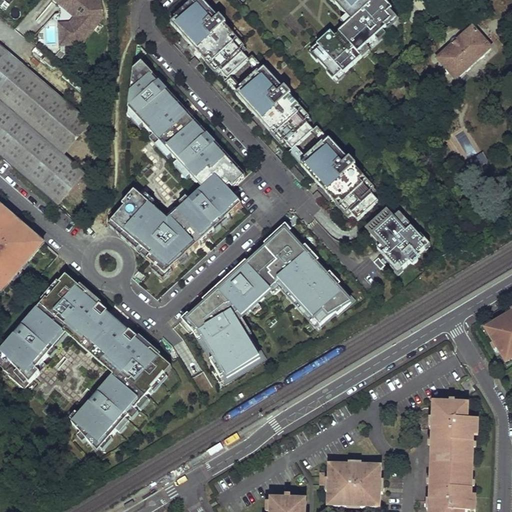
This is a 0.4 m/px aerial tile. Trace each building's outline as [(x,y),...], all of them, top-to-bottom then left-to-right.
[(0,0),(0,6),(4,10),(10,4),(5,0),(0,0)] [(57,0),(76,16),(71,22),(60,24),(63,45),(84,42),(104,16),(102,0),(57,0)] [(230,78),(245,64),(248,61),(242,54),(247,50),(225,26),(227,25),(221,18),(219,20),(201,0),(198,0),(194,5),(193,4),(177,18),(178,20),(172,25),(179,33),(192,48),(194,47),(198,51),(196,53),(206,64),(210,61),(228,80),(230,78)] [(331,0),(347,17),(341,22),(346,28),(335,38),(331,33),(318,45),(317,44),(310,50),(314,54),(311,56),(317,63),(319,61),(329,72),(327,73),(333,80),(341,72),(343,75),(361,58),(358,55),(399,17),(383,0),(331,0)] [(463,0),(456,0),(452,4),(465,12),(473,5),(463,0)] [(473,28),(437,59),(456,80),(491,49),(473,28)] [(0,48),(0,157),(59,208),(86,177),(63,158),(90,124),(0,48)] [(274,132),(292,151),(293,151),(295,149),(311,134),(313,132),(307,126),(312,121),(289,97),(291,95),(285,89),(284,90),(253,57),(248,61),(245,64),(256,75),(241,89),(230,78),(228,80),(224,83),(242,103),(257,119),(258,117),(262,122),(261,123),(271,134),(274,132)] [(196,58),(191,63),(196,68),(201,63),(196,58)] [(142,67),(135,72),(130,112),(206,188),(171,223),(135,195),(115,228),(168,278),(243,208),(228,195),(247,180),(209,139),(203,142),(199,137),(200,134),(195,128),(190,127),(176,112),(178,110),(171,102),(168,105),(161,98),(164,94),(142,67)] [(253,121),(248,125),(253,130),(258,126),(253,121)] [(349,161),(318,127),(313,132),(311,134),(321,145),(306,160),(295,149),(293,151),(292,151),(289,154),(301,167),(322,189),(323,188),(327,193),(326,194),(336,205),(339,202),(357,222),(378,203),(372,196),(376,192),(354,168),(356,166),(350,160),(349,161)] [(295,167),(290,171),(301,182),(305,178),(295,167)] [(318,191),(313,196),(318,201),(323,197),(318,191)] [(0,293),(43,244),(0,207),(0,293)] [(425,242),(412,228),(406,234),(387,214),(368,231),(382,246),(378,249),(391,264),(389,266),(398,277),(402,272),(401,271),(410,264),(410,265),(412,265),(413,265),(414,264),(415,264),(415,263),(415,262),(416,261),(415,260),(415,259),(424,251),(420,247),(425,242)] [(199,337),(229,381),(271,359),(246,324),(281,291),(321,331),(336,321),(341,324),(360,306),(287,229),(186,323),(199,337)] [(379,259),(375,263),(382,270),(386,266),(379,259)] [(99,454),(173,371),(120,323),(67,279),(1,355),(3,356),(0,360),(0,367),(11,377),(10,378),(27,393),(43,374),(39,371),(57,351),(55,349),(71,331),(122,376),(111,389),(108,387),(74,426),(99,454)] [(511,309),(509,311),(511,315),(511,317),(508,320),(507,318),(488,329),(490,334),(488,335),(493,344),(490,346),(494,351),(496,350),(502,359),(505,357),(507,362),(511,358),(511,309)] [(465,404),(434,403),(433,419),(441,419),(440,431),(433,430),(432,450),(437,450),(436,482),(431,481),(430,501),(438,502),(437,511),(430,511),(468,511),(469,508),(477,508),(478,497),(474,497),(476,437),(480,437),(480,427),(472,426),(472,420),(470,420),(465,420),(465,404)] [(433,419),(431,419),(431,430),(433,430),(440,431),(441,419),(433,419)] [(63,447),(58,452),(63,457),(68,453),(63,447)] [(52,453),(33,470),(50,488),(69,471),(52,453)] [(383,467),(330,465),(330,475),(329,487),(328,507),(381,510),(382,496),(382,482),(383,467)] [(329,487),(330,475),(322,474),(321,486),(329,487)] [(300,511),(301,500),(272,499),(271,511),(300,511)] [(430,501),(428,501),(428,511),(430,511),(437,511),(438,502),(430,501)]
